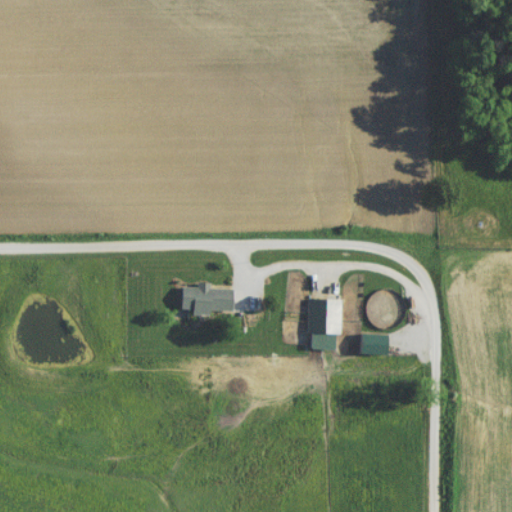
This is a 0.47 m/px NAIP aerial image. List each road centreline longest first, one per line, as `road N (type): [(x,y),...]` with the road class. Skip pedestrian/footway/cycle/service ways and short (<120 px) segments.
road 1 (residential): [(0,238),(180,230),(365,234),(413,251),(429,291)]
road 2 (residential): [(430,511),(429,291)]
